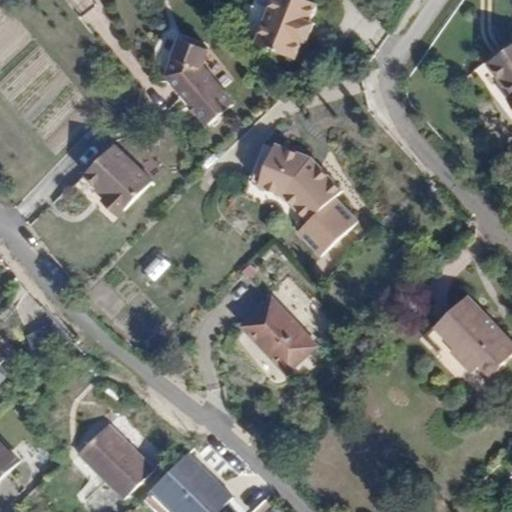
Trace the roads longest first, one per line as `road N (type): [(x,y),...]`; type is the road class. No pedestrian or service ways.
road 1 (residential): [(0,214),(126,337),(331,511)]
road 2 (residential): [(452,0),(413,88),(422,126),(511,231)]
road 3 (unknown): [(413,88),(343,92),(304,104),(273,120),(207,188)]
